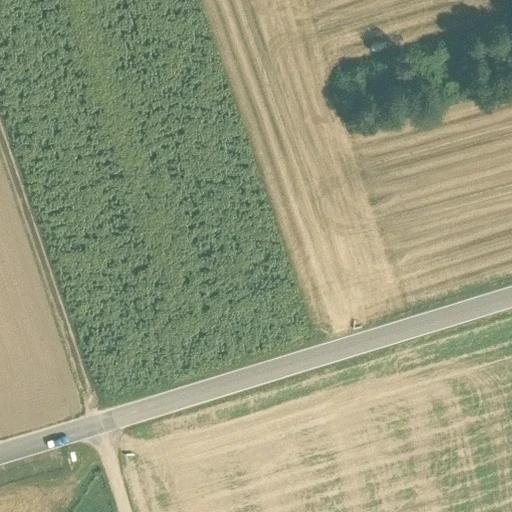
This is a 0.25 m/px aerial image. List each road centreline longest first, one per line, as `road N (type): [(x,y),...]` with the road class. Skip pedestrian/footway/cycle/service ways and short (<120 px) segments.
road 1 (unclassified): [(0,457),(511,297)]
road 2 (track): [(126,511),(0,144)]
